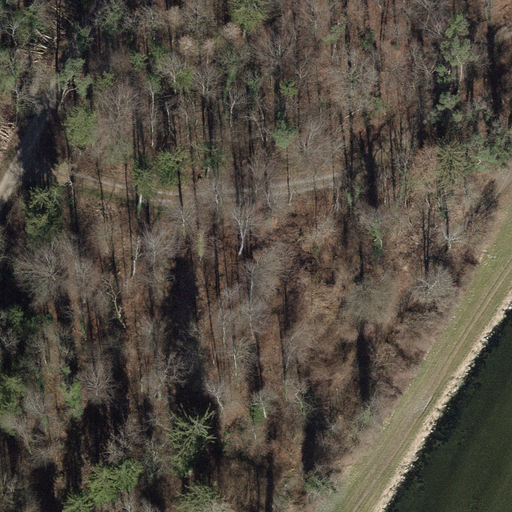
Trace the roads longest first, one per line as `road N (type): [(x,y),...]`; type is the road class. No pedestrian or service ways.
road 1 (track): [(17,164),(188,201),(306,185),(356,168),(443,77),(511,32)]
road 2 (track): [(511,270),(351,511)]
road 3 (track): [(0,198),(104,0)]
